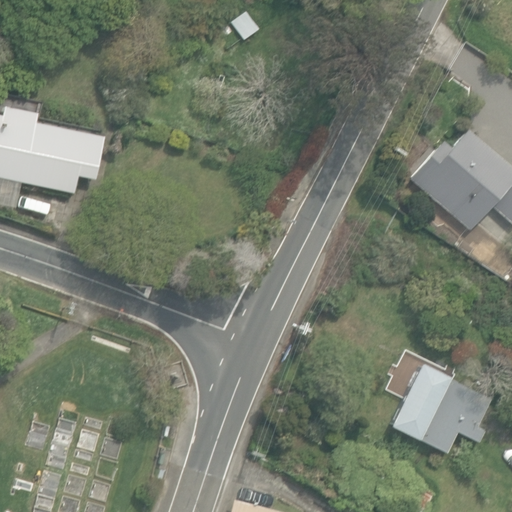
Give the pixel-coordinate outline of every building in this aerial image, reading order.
[(244,5),(228,16),(241,37),(258,27),(244,5)] [(0,188),(16,193),(19,183),(72,193),(75,176),(93,179),(100,137),(33,122),(35,113),(1,106),(0,114),(0,188)] [(511,171),(463,129),(448,147),(440,140),(407,179),(467,231),(488,206),(511,226),(511,224),(511,171)] [(464,332),(469,320),(459,316),(455,328),(464,332)] [(475,442),(480,431),(472,427),(486,397),(415,362),(385,425),(443,453),(453,432),(475,442)] [(383,501),(397,473),(346,447),(322,495),(356,511),(362,511),(371,495),(383,501)] [(422,511),(432,494),(409,481),(392,511),(422,511)] [(282,511),(229,499),(225,511),(282,511)]
